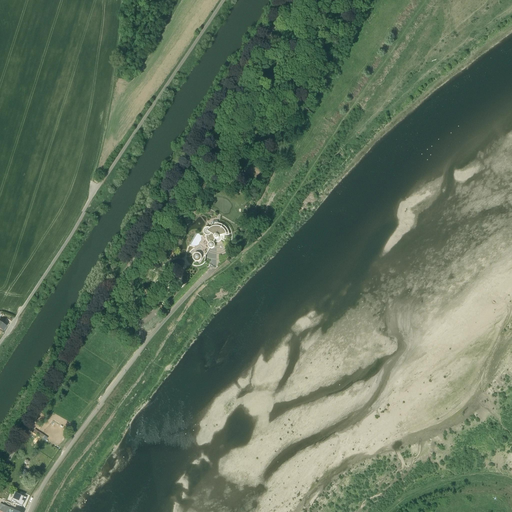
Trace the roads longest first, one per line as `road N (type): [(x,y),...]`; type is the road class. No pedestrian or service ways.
road 1 (residential): [(129,272),(0,470)]
road 2 (residential): [(30,511),(144,345)]
road 3 (unclassified): [(0,342),(94,194)]
